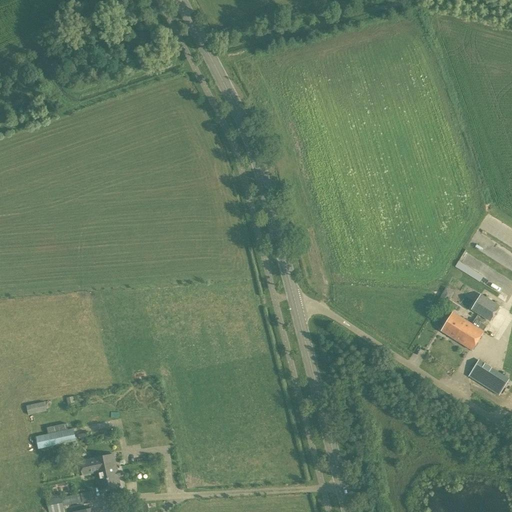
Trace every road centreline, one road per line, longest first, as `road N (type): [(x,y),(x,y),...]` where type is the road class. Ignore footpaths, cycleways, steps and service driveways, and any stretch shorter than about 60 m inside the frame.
road 1 (secondary): [(294,302),(246,130),(180,0)]
road 2 (tertiary): [(511,430),(307,300),(294,302)]
road 3 (secondary): [(347,511),(294,302)]
